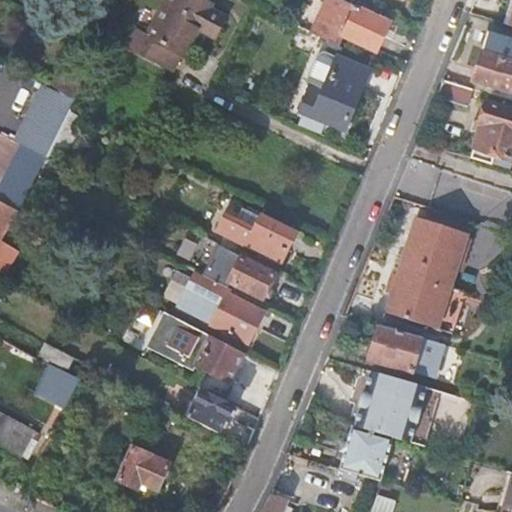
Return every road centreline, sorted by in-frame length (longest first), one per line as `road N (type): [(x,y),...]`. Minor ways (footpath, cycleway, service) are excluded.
road 1 (residential): [(453,0),(237,511)]
road 2 (unknown): [(395,139),(511,182)]
